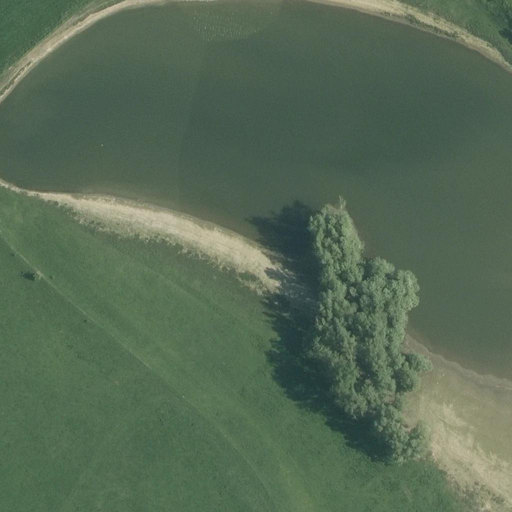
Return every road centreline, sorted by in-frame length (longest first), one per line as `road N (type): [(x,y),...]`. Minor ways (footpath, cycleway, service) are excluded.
road 1 (track): [(0,233),(237,450),(277,511)]
road 2 (track): [(150,369),(71,511)]
